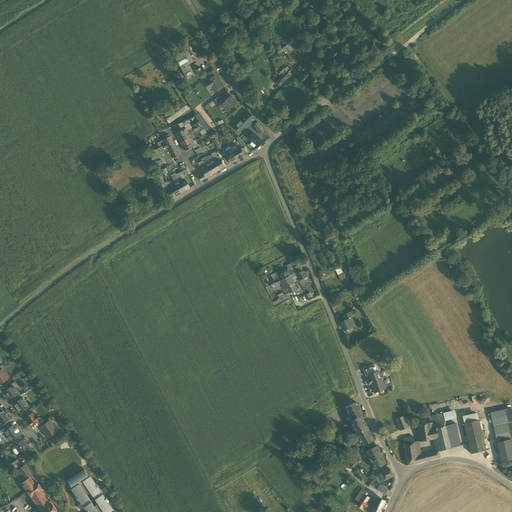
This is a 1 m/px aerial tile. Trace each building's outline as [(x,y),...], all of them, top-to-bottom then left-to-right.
[(289,44),(284,48),(287,51),(289,54),(294,50),(289,44)] [(175,57),(186,78),(194,74),(190,66),(191,65),(190,64),(194,62),(187,50),(175,57)] [(210,74),(212,78),(217,74),(217,75),(218,74),(214,69),(210,74)] [(276,82),(280,85),(290,74),(287,71),(283,75),(276,82)] [(211,87),(215,92),(220,88),(224,86),(218,79),(219,78),(217,75),(217,74),(212,78),(211,79),(205,84),(208,89),(211,87)] [(225,108),(227,111),(237,104),(234,99),(232,100),(230,97),(228,98),(223,102),(221,104),(224,108),(225,108)] [(164,117),(169,124),(190,109),(184,101),(164,117)] [(203,128),(205,130),(209,127),(199,113),(195,116),(199,122),(200,123),(203,128)] [(234,128),(239,132),(245,127),(246,128),(255,119),(249,113),(234,128)] [(253,125),(260,134),(264,131),(257,122),(253,125)] [(178,138),(188,133),(188,132),(185,133),(184,130),(182,131),(176,134),(178,138)] [(339,152),(355,142),(353,140),(352,140),(347,132),(333,140),(339,152)] [(178,138),(181,143),(188,139),(187,136),(189,135),(188,133),(178,138)] [(257,145),(258,146),(262,141),(253,133),(249,138),(253,141),(257,145)] [(227,143),(221,134),(219,136),(222,140),(222,139),(226,144),(227,143)] [(162,145),(163,146),(173,141),(171,137),(165,140),(163,141),(164,144),(162,145)] [(181,143),(183,147),(193,142),(192,140),(190,141),(188,139),(181,143)] [(221,149),(215,139),(213,140),(219,150),(221,149)] [(173,141),(163,146),(164,148),(166,146),(167,149),(175,145),(173,141)] [(195,146),(193,142),(183,147),(185,151),(193,147),(195,146)] [(175,145),(167,149),(169,152),(167,153),(167,155),(178,150),(175,145)] [(195,152),(197,155),(203,152),(208,149),(207,146),(206,147),(200,149),(195,152)] [(238,149),(233,152),(238,160),(245,156),(240,148),(238,149)] [(166,156),(168,160),(172,158),(180,154),(178,150),(167,155),(166,156)] [(231,164),(238,160),(233,152),(228,155),(226,156),(231,164)] [(211,165),(210,163),(208,160),(207,158),(202,161),(202,162),(204,165),(205,166),(206,165),(207,167),(211,165)] [(216,159),(215,160),(221,170),(225,167),(220,160),(217,161),(216,159)] [(215,173),(221,170),(215,160),(214,161),(215,163),(211,165),(215,173)] [(210,176),(215,173),(211,165),(207,167),(206,165),(205,166),(210,176)] [(210,176),(205,166),(204,167),(205,169),(202,171),(204,174),(206,178),(210,176)] [(172,177),(175,184),(179,181),(179,182),(180,181),(178,178),(176,175),(172,177)] [(183,182),(181,180),(180,181),(186,190),(190,188),(186,180),(183,182)] [(181,193),(186,190),(180,181),(179,182),(180,184),(176,186),(181,193)] [(181,193),(176,186),(174,187),(173,188),(171,186),(170,187),(176,196),(181,193)] [(176,196),(170,187),(166,189),(167,191),(172,199),(176,196)] [(293,268),(295,274),(303,272),(300,266),(293,268)] [(345,278),(340,268),(335,270),(340,280),(345,278)] [(285,278),(290,276),(287,270),(282,273),(283,274),(281,274),(281,273),(278,275),(279,278),(280,280),(285,278)] [(303,272),(295,274),(292,275),(293,277),(296,275),(298,277),(299,280),(304,278),(306,276),(307,276),(306,275),(304,272),(304,271),(303,272)] [(279,278),(278,275),(276,272),(271,275),(273,280),(279,278)] [(285,278),(289,286),(294,283),(293,280),(290,275),(290,276),(285,278)] [(280,280),(280,281),(282,284),(283,286),(284,289),(290,286),(289,286),(285,278),(280,280)] [(275,283),(271,285),(273,291),(281,287),(280,285),(282,284),(280,281),(275,283)] [(295,283),(294,283),(289,286),(290,286),(293,292),(298,289),(295,283)] [(351,327),(349,322),(341,326),(342,329),(343,331),(345,330),(351,327)] [(363,370),(366,377),(368,376),(374,374),(372,367),(363,370)] [(0,384),(8,379),(2,370),(0,371),(0,384)] [(372,385),(375,392),(385,389),(385,388),(383,384),(379,372),(374,374),(368,376),(369,378),(370,378),(370,379),(367,381),(369,384),(372,383),(372,384),(372,385)] [(5,392),(10,399),(14,396),(18,393),(13,386),(5,392)] [(15,405),(20,413),(29,407),(23,397),(22,397),(15,403),(16,404),(15,405)] [(452,406),(451,399),(440,401),(442,407),(452,406)] [(350,417),(352,421),(361,416),(362,415),(356,402),(345,408),(347,411),(350,416),(350,417)] [(490,413),(497,442),(511,439),(511,438),(511,413),(511,408),(490,413)] [(0,424),(1,426),(10,420),(4,411),(0,413),(0,424)] [(444,414),(445,420),(456,418),(454,411),(444,414)] [(26,418),(32,426),(35,424),(41,420),(37,415),(35,416),(33,413),(26,418)] [(430,423),(435,422),(444,420),(443,413),(428,417),(430,423)] [(323,418),(332,430),(337,427),(328,415),(323,418)] [(463,418),(465,424),(478,421),(477,415),(463,418)] [(354,430),(356,434),(367,428),(361,416),(352,421),(350,421),(351,424),(352,424),(355,430),(354,430)] [(396,420),(400,430),(408,427),(404,416),(396,420)] [(41,428),(48,438),(57,432),(50,421),(48,422),(48,423),(41,428)] [(479,421),(478,421),(465,424),(464,424),(471,454),(486,450),(479,421)] [(427,430),(431,430),(430,423),(426,424),(426,425),(421,425),(416,426),(419,441),(429,439),(427,430)] [(455,423),(446,426),(451,448),(461,445),(455,423)] [(4,432),(11,441),(12,440),(17,436),(20,434),(18,431),(19,431),(16,428),(14,425),(12,426),(6,431),(4,432)] [(441,451),(451,448),(446,426),(436,428),(431,430),(427,430),(429,439),(434,439),(438,438),(441,451)] [(374,441),(367,428),(356,434),(358,437),(359,437),(361,442),(361,443),(363,446),(374,441)] [(15,446),(20,453),(29,446),(24,439),(22,440),(15,446)] [(343,443),(347,447),(351,444),(347,439),(343,443)] [(511,459),(511,444),(511,439),(497,442),(496,442),(501,462),(511,459)] [(408,466),(418,463),(417,457),(414,442),(404,444),(408,466)] [(346,448),(350,453),(355,448),(351,444),(347,447),(346,448)] [(375,469),(380,467),(386,464),(376,446),(366,452),(375,469)] [(436,452),(429,454),(431,460),(440,457),(438,451),(436,452)] [(356,460),(360,457),(358,452),(352,455),(356,460)] [(352,455),(336,463),(341,468),(356,460),(352,455)] [(424,455),(421,456),(417,457),(418,463),(425,461),(424,455)] [(8,466),(12,471),(21,464),(17,460),(11,464),(8,466)] [(18,470),(25,480),(30,477),(33,475),(25,465),(18,470)] [(380,473),(382,477),(383,476),(385,480),(393,476),(389,469),(380,473)] [(71,487),(73,486),(87,476),(88,476),(84,470),(67,481),(71,487)] [(73,486),(74,488),(79,484),(83,482),(88,478),(87,476),(73,486)] [(90,492),(93,497),(99,493),(101,492),(98,487),(99,487),(97,483),(96,484),(90,476),(88,478),(83,482),(90,492)] [(31,498),(39,508),(41,511),(54,511),(57,510),(52,503),(50,504),(49,502),(40,490),(42,489),(38,483),(36,485),(30,477),(25,480),(21,484),(31,498)] [(79,484),(86,495),(90,492),(83,482),(79,484)] [(82,505),(83,503),(89,499),(86,495),(79,484),(74,488),(71,489),(77,497),(76,498),(78,501),(79,500),(82,505)] [(388,489),(380,485),(377,490),(385,495),(388,489)] [(361,492),(356,500),(360,503),(365,496),(367,492),(362,489),(361,492)] [(352,497),(356,500),(361,492),(357,490),(352,497)] [(103,495),(101,496),(95,500),(98,504),(103,511),(109,511),(113,510),(108,502),(109,501),(107,498),(106,499),(103,495)] [(357,507),(363,510),(365,508),(368,502),(369,502),(370,500),(367,497),(365,496),(360,503),(357,506),(357,507)] [(374,505),(373,507),(381,511),(385,501),(379,499),(379,500),(376,501),(374,505)] [(98,511),(94,507),(91,502),(85,506),(84,508),(87,511),(86,511),(98,511)] [(368,510),(370,511),(373,507),(374,505),(369,502),(368,502),(365,508),(368,510)]
